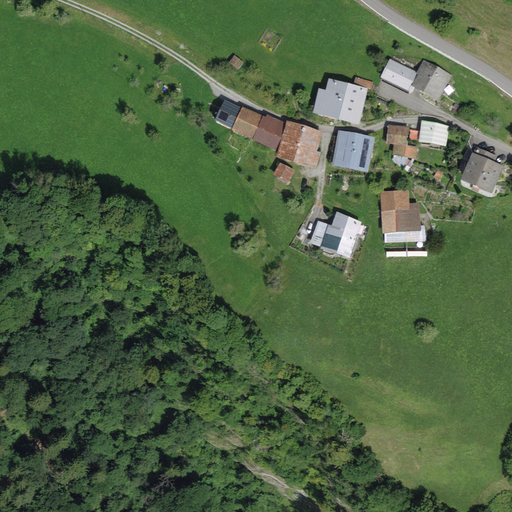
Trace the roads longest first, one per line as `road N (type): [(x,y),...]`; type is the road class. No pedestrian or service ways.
road 1 (track): [(329,129),(249,106),(60,0)]
road 2 (tertiary): [(375,0),(481,64),(511,97)]
